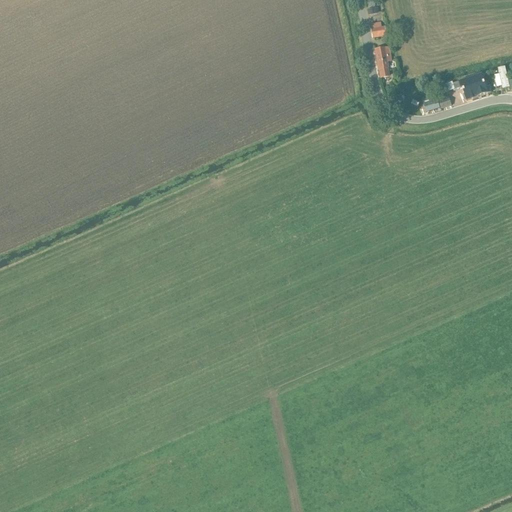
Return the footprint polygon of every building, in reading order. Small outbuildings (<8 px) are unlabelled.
[(384,28),(380,28),(371,30),(372,39),(385,36),(384,28)] [(384,49),(375,51),(378,70),(379,70),(380,78),(389,77),(387,69),(388,69),(386,63),(391,62),(389,49),(384,49)] [(506,71),(499,72),(502,91),(509,89),(506,71)] [(484,75),(462,82),(468,101),(469,100),(490,93),(487,84),(484,75)] [(451,106),(449,99),(439,102),(442,109),(451,106)] [(437,100),(423,104),(426,113),(440,108),(437,100)]
